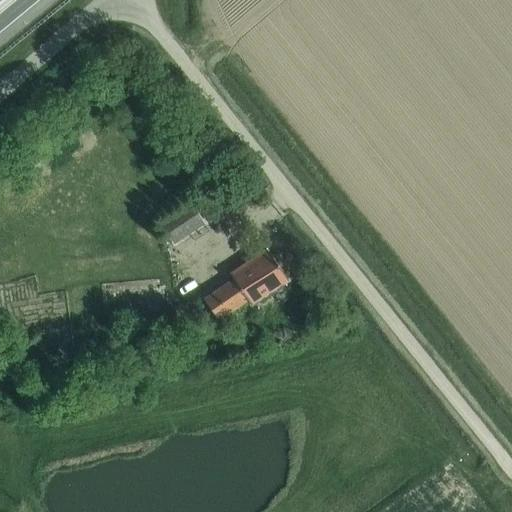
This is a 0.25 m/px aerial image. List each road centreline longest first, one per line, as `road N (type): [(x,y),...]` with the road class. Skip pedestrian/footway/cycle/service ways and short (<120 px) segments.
road 1 (unclassified): [(511,476),(135,0)]
road 2 (unclassified): [(0,96),(114,0)]
